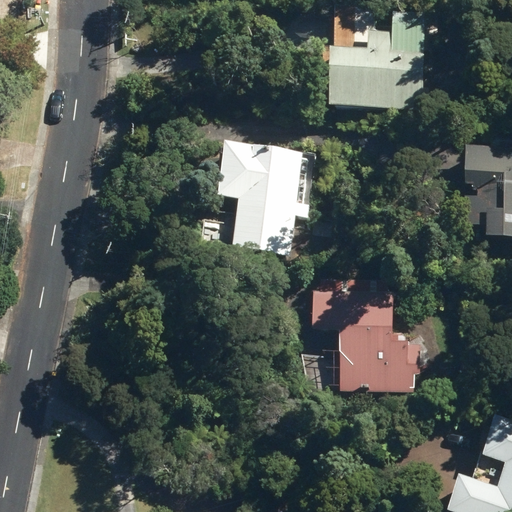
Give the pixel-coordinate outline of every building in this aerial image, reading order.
[(328,122),(424,124),(426,20),(391,20),(390,39),(368,38),(368,57),(330,57),(328,122)] [(233,257),(291,264),(296,223),(307,224),(309,211),(298,210),(303,162),(226,153),(220,207),(239,210),(233,257)] [(511,153),(467,154),(467,248),(511,248),(511,153)] [(389,302),(389,286),(321,286),(321,301),(313,301),(312,340),(339,342),(340,398),(420,399),(421,350),(393,350),(394,303),(389,302)] [(304,362),(309,397),(330,393),(325,364),(321,365),(320,359),(304,362)] [(451,511),(511,511),(511,430),(495,426),(483,465),(505,472),(498,495),(460,484),(451,511)]
